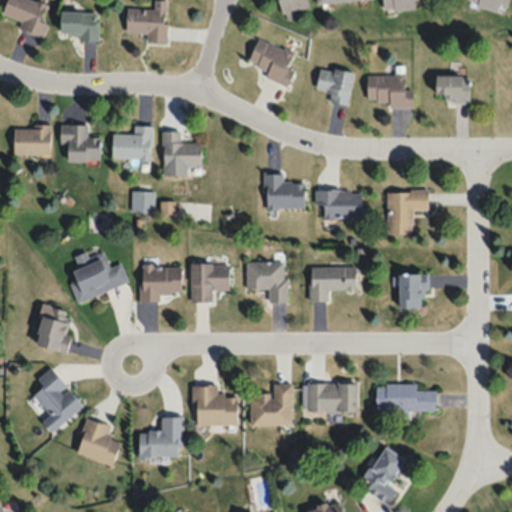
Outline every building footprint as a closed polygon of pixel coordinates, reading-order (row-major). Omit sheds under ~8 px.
[(21,20),(18,30),(42,37),(46,23),(39,21),(45,2),(36,0),(6,0),(3,15),(21,20)] [(166,42),(168,0),(160,0),(156,0),(156,8),(127,7),(126,32),(147,33),(146,41),(166,42)] [(278,0),(282,19),(295,17),(294,11),(309,8),(307,0),(278,0)] [(381,0),(383,11),(415,9),(414,0),(381,0)] [(474,0),(477,1),(476,6),(506,13),(509,0),(474,0)] [(98,10),(60,10),(60,37),(98,37),(98,10)] [(264,76),(287,86),(294,70),(287,68),(293,53),(257,38),(248,62),(267,70),(264,76)] [(348,104),(354,72),(320,66),(316,88),(328,91),(326,100),(348,104)] [(367,73),(367,105),(413,104),(413,87),(405,87),(405,73),(367,73)] [(436,75),(436,101),(469,101),(469,75),(436,75)] [(67,141),(67,161),(100,161),(100,135),(88,135),(88,123),(60,123),(60,141),(67,141)] [(112,157),(151,157),(151,125),(135,125),(135,133),(112,133),(112,157)] [(12,154),(49,154),(49,126),(12,126),(12,154)] [(188,175),(188,167),(201,167),(201,141),(180,141),(180,129),(163,129),(163,175),(188,175)] [(266,173),(266,207),(304,207),(304,180),(282,180),(282,173),(266,173)] [(361,216),(361,189),(315,189),(315,216),(361,216)] [(412,233),(412,209),(427,209),(427,190),(386,190),(386,233),(412,233)] [(128,282),(121,262),(109,266),(103,248),(75,258),(78,267),(72,269),(78,287),(73,289),(77,300),(128,282)] [(271,288),(271,301),(287,301),(287,260),(246,260),(246,288),(271,288)] [(212,289),(229,289),(229,262),(191,262),(190,300),(211,301),(212,289)] [(161,301),(161,292),(182,292),(182,265),(142,265),(142,301),(161,301)] [(328,289),(356,289),(356,265),(310,265),(310,300),(328,300),(328,289)] [(425,274),(399,273),(399,308),(424,308),(425,274)] [(37,344),(65,350),(73,312),(44,306),(37,344)] [(81,405),(51,366),(36,378),(43,387),(33,394),(48,414),(42,419),(50,430),(81,405)] [(250,392),(250,423),(292,424),(292,382),(272,381),(271,392),(250,392)] [(357,381),(307,381),(307,410),(357,410),(357,381)] [(217,382),(193,383),(194,423),(238,422),(237,392),(217,392),(217,382)] [(417,382),(375,382),(375,410),(435,410),(435,388),(417,388),(417,382)] [(139,454),(182,454),(182,414),(161,414),(161,428),(139,428),(139,454)] [(112,424),(86,416),(75,452),(113,463),(120,439),(109,436),(112,424)] [(406,459),(383,442),(356,480),(387,502),(398,487),(390,482),(406,459)] [(298,511),(342,511),(339,499),(298,511)]
